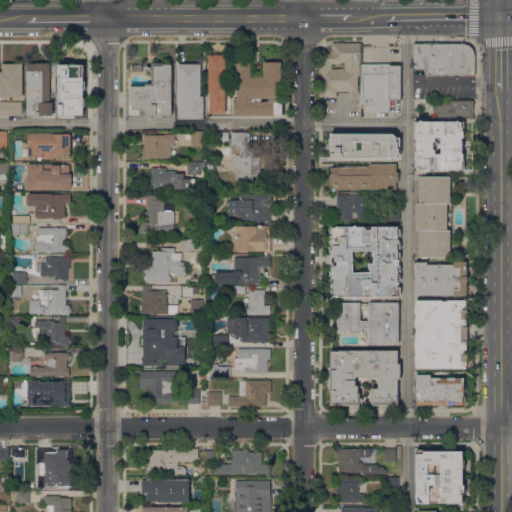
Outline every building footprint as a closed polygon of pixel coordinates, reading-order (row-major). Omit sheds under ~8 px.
[(322,97),(323,53),(331,53),(331,49),(332,49),(332,42),(361,42),(361,76),(358,76),(358,91),(349,91),(349,92),(338,92),(338,95),(337,95),(337,97),(322,97)] [(424,73),(424,67),(412,67),(412,43),(463,43),(467,45),(471,48),(473,54),(473,74),(424,73)] [(226,54),(227,113),(210,113),(210,91),(209,91),(209,54),(226,54)] [(234,115),(234,101),(237,101),(237,97),(238,97),(238,80),(234,80),(234,62),(251,62),(251,76),(264,76),(264,61),(282,61),(282,82),(278,82),(278,102),(283,102),(283,114),(275,114),(275,115),(234,115)] [(146,86),(146,83),(153,83),(153,62),(173,62),(172,114),(165,114),(165,117),(158,117),(158,114),(153,114),(153,117),(146,117),(146,114),(130,114),(131,86),(146,86)] [(23,97),(0,97),(0,71),(3,71),(3,63),(23,63),(23,97)] [(28,63),(50,63),(50,64),(55,64),(55,92),(54,92),(54,100),(51,100),(51,102),(54,102),(54,115),(28,115),(28,63)] [(201,95),(205,96),(205,118),(178,118),(178,63),(201,63),(201,95)] [(390,64),(390,65),(401,65),(401,100),(391,100),(391,111),(374,111),(374,105),(362,105),(362,64),(390,64)] [(58,65),(89,65),(89,114),(59,115),(58,65)] [(413,99),(426,98),(426,108),(425,108),(425,111),(413,111),(413,99)] [(472,116),(465,116),(465,112),(456,112),(456,117),(436,117),(436,112),(432,112),(432,99),(446,99),(446,103),(450,103),(450,99),(472,99),(472,116)] [(0,101),(23,101),(23,115),(0,115),(0,101)] [(413,157),(415,157),(415,137),(413,137),(413,121),(463,120),(463,131),(462,131),(462,160),(463,160),(463,169),(413,170),(413,157)] [(206,131),(206,143),(192,143),(191,131),(206,131)] [(229,131),(229,140),(225,140),(225,141),(223,141),(223,140),(218,140),(218,131),(229,131)] [(52,132),(52,133),(70,133),(70,157),(28,157),(28,132),(52,132)] [(248,132),(248,151),(260,151),(260,169),(261,169),(261,172),(263,173),(263,176),(261,177),(261,181),(251,181),(251,179),(236,179),(236,170),(234,170),(234,156),(235,156),(235,154),(240,154),(240,148),(237,148),(237,144),(232,144),(232,132),(248,132)] [(331,138),(331,134),(393,133),(397,137),(400,137),(400,154),(399,155),(399,157),(397,158),(331,158),(331,143),(329,143),(329,138),(331,138)] [(143,154),(144,154),(144,151),(143,151),(143,147),(145,147),(145,134),(176,134),(176,146),(172,146),(172,158),(143,158),(143,154)] [(0,162),(9,162),(9,173),(0,173),(0,162)] [(188,162),(201,162),(201,174),(188,174),(188,162)] [(59,165),(59,164),(70,164),(70,173),(72,173),(72,187),(71,187),(71,189),(28,189),(28,175),(29,175),(29,163),(43,163),(54,163),(54,165),(59,165)] [(397,163),(397,171),(399,171),(399,180),(397,180),(397,189),(338,189),(338,184),(331,184),(331,168),(332,167),(333,167),(337,168),(337,166),(370,165),(371,164),(372,163),(397,163)] [(167,167),(167,170),(178,170),(178,173),(184,173),(185,173),(185,178),(196,178),(196,185),(192,185),(192,188),(176,189),(176,187),(145,188),(144,178),(152,178),(152,167),(167,167)] [(212,182),(215,182),(215,187),(207,188),(207,182),(209,182),(208,176),(211,176),(212,182)] [(451,203),(448,203),(448,230),(451,230),(451,257),(419,257),(419,230),(417,230),(416,203),(420,203),(419,176),(451,176),(451,203)] [(65,217),(38,218),(38,217),(36,217),(36,210),(29,210),(29,202),(28,202),(27,196),(29,196),(29,193),(72,193),(72,203),(65,203),(65,217)] [(164,199),(174,199),(174,231),(161,231),(161,230),(152,230),(152,231),(142,231),(142,220),(146,220),(146,211),(148,211),(148,206),(147,206),(147,194),(160,194),(160,200),(164,200),(164,199)] [(240,222),(240,214),(230,214),(230,200),(241,199),(241,194),(270,194),(270,201),(268,201),(268,204),(268,209),(271,209),(271,221),(240,222)] [(367,195),(367,222),(351,222),(351,220),(337,220),(337,194),(349,194),(349,195),(367,195)] [(385,221),(385,208),(401,208),(401,220),(385,221)] [(28,234),(11,234),(11,223),(28,223),(28,234)] [(271,251),(236,251),(236,233),(231,233),(231,225),(270,225),(270,235),(269,235),(269,236),(271,236),(271,251)] [(349,297),(336,297),(336,296),(330,296),(330,271),(332,271),(332,267),(336,267),(334,266),(332,263),(331,261),(332,259),(333,256),(332,256),(332,252),(331,252),(331,249),(333,249),(333,246),(332,246),(332,231),(333,231),(333,227),(336,227),(336,226),(398,226),(398,229),(401,229),(401,236),(399,236),(399,238),(400,238),(400,242),(401,242),(401,248),(399,248),(399,252),(401,252),(401,259),(400,259),(400,266),(401,266),(401,272),(399,272),(399,275),(401,275),(401,280),(399,280),(399,287),(401,287),(401,294),(399,294),(399,296),(373,296),(373,294),(366,294),(366,297),(349,297)] [(67,227),(67,228),(68,229),(68,232),(67,233),(67,234),(67,243),(70,243),(70,251),(36,251),(36,240),(37,240),(37,235),(40,235),(40,227),(67,227)] [(197,239),(198,239),(198,250),(185,250),(185,239),(187,239),(187,238),(197,238),(197,239)] [(153,260),(152,259),(152,255),(153,254),(153,251),(162,251),(162,247),(176,247),(176,252),(182,252),(182,262),(186,262),(186,272),(187,272),(187,274),(186,274),(186,275),(175,275),(175,272),(170,273),(170,276),(171,276),(171,282),(168,282),(162,283),(162,282),(154,282),(154,283),(149,283),(149,282),(146,282),(146,278),(145,278),(145,276),(146,276),(146,272),(145,272),(145,269),(146,269),(146,266),(153,266),(153,260)] [(234,257),(258,257),(258,255),(270,255),(270,266),(259,266),(259,277),(261,277),(261,281),(260,281),(259,283),(216,283),(216,273),(234,273),(234,257)] [(71,256),(71,268),(68,268),(68,279),(56,279),(56,275),(41,275),(41,263),(47,263),(46,256),(71,256)] [(454,264),(454,261),(467,261),(467,263),(468,263),(468,294),(467,294),(467,296),(454,296),(454,295),(416,295),(416,277),(415,277),(415,262),(428,262),(428,264),(454,264)] [(27,271),(27,284),(14,284),(13,272),(27,271)] [(20,296),(9,296),(10,285),(21,285),(20,296)] [(59,289),(59,286),(66,285),(66,305),(70,305),(70,307),(71,308),(72,311),(70,312),(70,314),(30,314),(30,300),(40,300),(40,289),(59,289)] [(151,285),(151,290),(167,290),(167,305),(169,305),(169,314),(150,313),(141,313),(142,301),(143,301),(143,285),(151,285)] [(182,296),(182,285),(192,285),(193,296),(182,296)] [(234,285),(245,285),(245,295),(234,294),(234,285)] [(249,292),(248,307),(247,307),(247,314),(270,314),(270,305),(264,305),(264,289),(254,289),(254,292),(249,292)] [(204,310),(192,311),(191,299),(203,299),(204,310)] [(443,300),(443,301),(447,301),(447,300),(466,300),(466,304),(467,304),(467,310),(468,310),(468,319),(467,319),(467,326),(468,326),(468,342),(467,342),(467,355),(468,355),(468,362),(468,366),(467,366),(467,368),(417,368),(417,362),(415,362),(415,355),(416,355),(416,349),(415,349),(415,342),(416,342),(416,326),(415,326),(415,320),(416,320),(416,314),(415,314),(415,307),(416,307),(416,301),(417,301),(417,300),(443,300)] [(399,344),(368,344),(368,328),(362,328),(362,333),(337,333),(337,302),(360,302),(360,320),(368,320),(368,302),(399,302),(399,344)] [(11,327),(11,316),(22,316),(22,327),(11,327)] [(66,336),(70,336),(70,337),(71,338),(71,342),(70,343),(70,345),(45,345),(45,337),(40,337),(40,327),(35,327),(35,320),(52,320),(52,322),(59,322),(59,316),(66,316),(66,336)] [(243,340),(241,340),(241,336),(235,336),(235,334),(228,329),(228,320),(233,320),(233,318),(235,318),(235,317),(271,318),(271,326),(270,326),(270,328),(271,328),(271,342),(257,342),(257,343),(254,343),(254,342),(243,342),(243,340)] [(141,365),(141,363),(142,363),(142,359),(141,359),(141,356),(143,356),(143,347),(142,347),(143,328),(143,320),(143,318),(176,318),(176,320),(177,322),(178,328),(175,330),(175,331),(173,331),(173,336),(185,336),(185,346),(185,365),(168,365),(168,360),(158,359),(158,360),(154,360),(154,364),(155,364),(155,365),(141,365)] [(229,346),(223,346),(223,347),(217,347),(217,346),(208,346),(208,335),(229,335),(229,346)] [(10,347),(24,347),(24,358),(22,358),(22,360),(10,361),(10,347)] [(270,349),(270,358),(267,358),(267,373),(262,373),(262,367),(260,367),(260,373),(244,373),(244,369),(234,369),(234,358),(238,358),(238,349),(270,349)] [(31,375),(31,366),(34,366),(35,365),(38,365),(40,367),(45,367),(46,352),(48,352),(48,351),(54,351),(54,350),(59,350),(59,352),(70,352),(70,353),(71,354),(71,357),(69,358),(67,358),(67,367),(70,367),(70,375),(31,375)] [(398,350),(398,363),(400,363),(400,378),(398,378),(399,405),(371,405),(371,388),(378,388),(378,377),(356,377),(356,385),(358,385),(358,392),(360,392),(360,397),(362,398),(362,399),(362,401),(361,402),(360,402),(360,405),(330,405),(330,391),(329,391),(329,386),(330,386),(330,374),(329,374),(329,369),(331,369),(331,350),(398,350)] [(231,377),(210,377),(210,369),(208,369),(208,363),(219,363),(219,366),(231,366),(231,377)] [(200,403),(187,403),(187,401),(171,401),(171,402),(150,402),(150,392),(153,392),(153,391),(151,391),(151,384),(150,384),(150,388),(141,388),(140,370),(157,370),(157,371),(183,371),(184,381),(172,381),(173,389),(200,389),(200,403)] [(465,377),(465,385),(466,384),(466,392),(465,392),(465,396),(466,396),(466,403),(452,404),(452,405),(451,406),(448,406),(446,406),(445,405),(445,404),(441,404),(441,405),(440,406),(435,406),(434,406),(433,405),(433,404),(425,404),(425,405),(424,406),(423,406),(420,406),(419,406),(418,405),(418,404),(417,404),(417,399),(415,399),(415,387),(415,376),(417,376),(417,374),(432,374),(432,377),(465,377)] [(54,380),(69,380),(69,383),(71,382),(72,383),(72,388),(71,390),(69,388),(69,390),(67,390),(67,392),(65,392),(65,390),(63,390),(63,401),(50,401),(50,403),(49,403),(48,404),(44,404),(44,403),(33,403),(33,379),(54,379),(54,380)] [(228,395),(245,395),(245,380),(270,380),(270,392),(266,392),(265,407),(228,407),(228,395)] [(207,392),(221,392),(221,406),(207,406),(207,392)] [(21,446),(21,456),(10,456),(10,446),(21,446)] [(0,447),(9,447),(9,460),(0,460),(0,447)] [(199,448),(199,457),(201,457),(201,459),(199,459),(199,461),(179,461),(179,466),(179,474),(148,474),(148,462),(150,462),(150,449),(175,449),(175,448),(199,448)] [(214,474),(214,466),(220,466),(222,464),(232,464),(232,450),(244,449),(249,448),(249,452),(262,452),(263,464),(270,464),(270,467),(271,467),(271,471),(270,471),(270,473),(214,474)] [(339,473),(339,464),(339,448),(362,448),(371,448),(371,457),(362,456),(360,456),(360,464),(377,464),(378,466),(383,466),(383,468),(386,468),(386,474),(364,472),(339,473)] [(385,448),(398,448),(398,461),(385,461),(385,448)] [(219,450),(218,461),(206,461),(206,450),(219,450)] [(463,459),(465,459),(464,468),(463,468),(463,484),(465,484),(465,495),(463,495),(463,503),(416,503),(416,453),(423,453),(423,451),(463,450),(463,459)] [(63,457),(63,472),(65,472),(67,474),(69,475),(69,479),(73,479),(74,488),(46,488),(46,487),(37,487),(37,477),(39,477),(39,467),(25,468),(24,455),(48,454),(48,452),(60,452),(61,457),(63,457)] [(400,477),(400,488),(386,488),(386,477),(386,475),(400,475),(400,477)] [(0,477),(9,477),(9,483),(4,483),(4,488),(0,488),(0,477)] [(360,494),(366,494),(366,501),(337,501),(337,490),(338,490),(338,477),(361,477),(362,486),(360,486),(360,494)] [(189,501),(147,502),(146,491),(142,492),(141,479),(148,479),(189,479),(189,501)] [(236,480),(271,480),(271,496),(272,496),(272,511),(233,511),(234,501),(236,502),(236,493),(236,480)] [(17,491),(30,491),(30,502),(17,502),(17,491)] [(47,511),(47,504),(52,504),(52,503),(46,503),(46,502),(44,502),(44,497),(46,497),(46,495),(60,495),(60,497),(68,497),(68,498),(72,498),(72,511),(47,511)]
